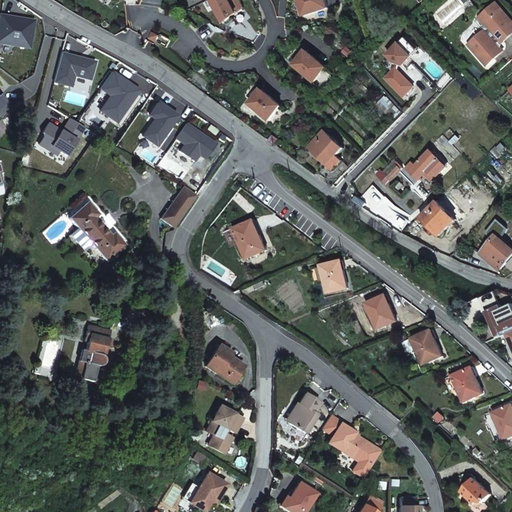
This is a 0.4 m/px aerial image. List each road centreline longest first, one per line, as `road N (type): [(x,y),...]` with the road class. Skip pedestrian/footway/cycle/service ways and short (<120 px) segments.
road 1 (residential): [(511,379),(246,158)]
road 2 (residential): [(511,285),(394,231),(260,138)]
road 3 (residential): [(265,329),(427,466),(436,511)]
road 4 (residential): [(120,45),(146,17),(169,24),(213,59),(239,66),(260,60),(271,41),(264,0)]
road 5 (residential): [(265,329),(264,448),(244,511)]
road 6 (residential): [(260,138),(120,45)]
road 7 (residential): [(183,268),(186,236),(246,158)]
